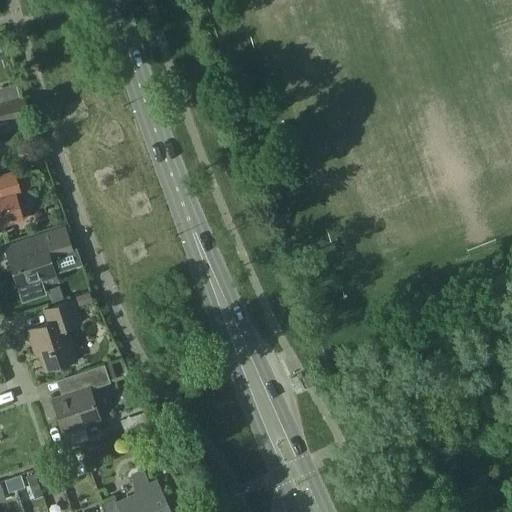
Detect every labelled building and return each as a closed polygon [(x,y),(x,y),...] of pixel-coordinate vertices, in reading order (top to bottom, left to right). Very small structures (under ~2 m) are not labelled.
[(23,97),(0,104),(0,120),(28,113),(23,97)] [(0,225),(22,219),(15,194),(17,193),(11,174),(0,176),(0,225)] [(42,289),(41,286),(57,280),(49,255),(55,253),(56,256),(72,250),(65,228),(22,243),(26,254),(9,260),(20,295),(21,295),(21,296),(42,289)] [(60,284),(47,288),(52,301),(64,297),(60,284)] [(92,301),(89,292),(75,296),(78,305),(92,301)] [(48,323),(27,329),(32,344),(36,343),(45,369),(76,359),(65,328),(78,323),(71,301),(44,309),(48,323)] [(88,439),(83,424),(99,419),(89,387),(109,380),(104,364),(66,377),(71,392),(51,398),(62,431),(67,445),(88,439)] [(145,411),(133,415),(138,429),(150,425),(145,411)] [(64,460),(56,463),(60,475),(68,472),(64,460)] [(52,477),(60,475),(56,463),(48,465),(52,477)] [(20,474),(12,477),(17,489),(25,487),(20,474)] [(116,497),(102,503),(104,511),(168,511),(167,508),(169,506),(157,479),(148,483),(145,475),(135,475),(135,474),(133,474),(135,494),(115,503),(113,499),(116,498),(116,497)] [(8,492),(17,489),(12,477),(4,480),(8,492)]
